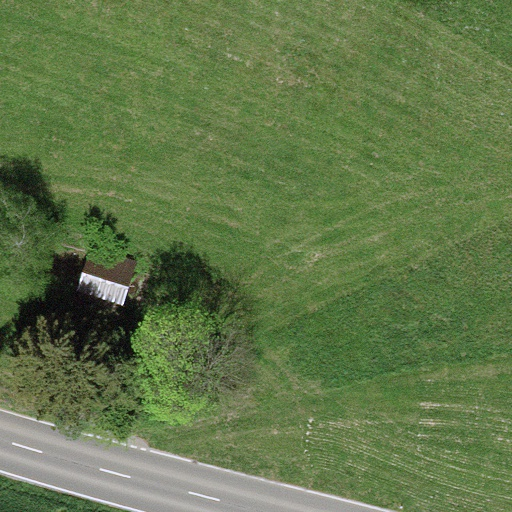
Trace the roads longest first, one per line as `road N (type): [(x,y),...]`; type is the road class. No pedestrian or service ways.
road 1 (track): [(53,462),(376,383),(511,362)]
road 2 (tertiary): [(268,511),(0,442)]
